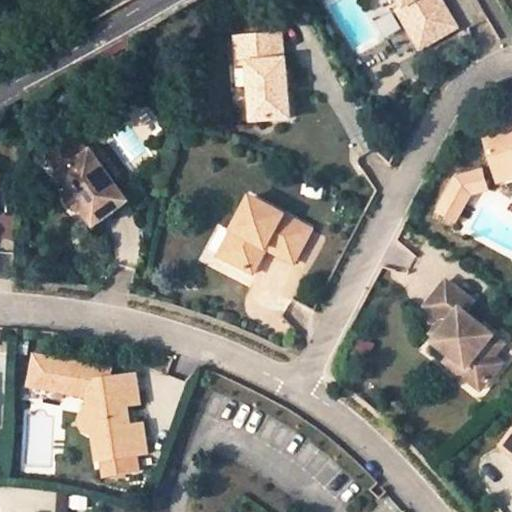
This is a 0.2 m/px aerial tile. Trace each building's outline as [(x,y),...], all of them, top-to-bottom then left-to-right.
[(398,0),(405,11),(405,12),(426,0),(398,0)] [(405,11),(400,14),(421,49),(456,30),(439,0),(426,0),(405,12),(405,11)] [(280,59),(277,34),(234,38),(237,64),(249,63),(256,118),(290,115),(283,59),(280,59)] [(133,77),(118,78),(119,103),(134,102),(133,77)] [(511,128),(488,136),(498,170),(511,166),(511,128)] [(53,160),(64,179),(99,159),(87,140),(53,160)] [(71,197),(65,201),(77,221),(84,217),(93,234),(133,209),(122,191),(127,179),(124,175),(110,173),(101,158),(99,159),(64,179),(62,181),(71,197)] [(0,185),(8,172),(0,166),(0,185)] [(511,166),(498,170),(502,182),(511,178),(511,166)] [(463,222),(480,195),(491,192),(485,170),(462,176),(442,208),(463,222)] [(289,258),(305,226),(255,200),(238,233),(248,239),(237,261),(258,272),(267,255),(271,248),(289,258)] [(271,248),(267,255),(296,270),(316,232),(305,226),(289,258),(271,248)] [(238,233),(226,256),(237,261),(248,239),(238,233)] [(492,356),(482,346),(491,335),(466,313),(473,304),(449,282),(429,305),(450,322),(440,334),(436,340),(453,355),(446,362),(459,374),(466,366),(485,382),(501,364),(492,356)] [(450,322),(429,305),(420,316),(440,334),(450,322)] [(492,356),(503,345),(491,335),(482,346),(492,356)] [(87,431),(91,431),(95,462),(145,454),(141,425),(128,427),(128,421),(122,422),(120,411),(126,410),(125,406),(137,403),(133,376),(113,379),(112,369),(36,356),(31,385),(84,394),(87,413),(83,415),(81,418),(80,422),(81,426),(83,429),(87,431)] [(466,366),(459,374),(478,390),(485,382),(466,366)] [(477,490),(461,502),(469,511),(484,511),(489,505),(477,490)]
